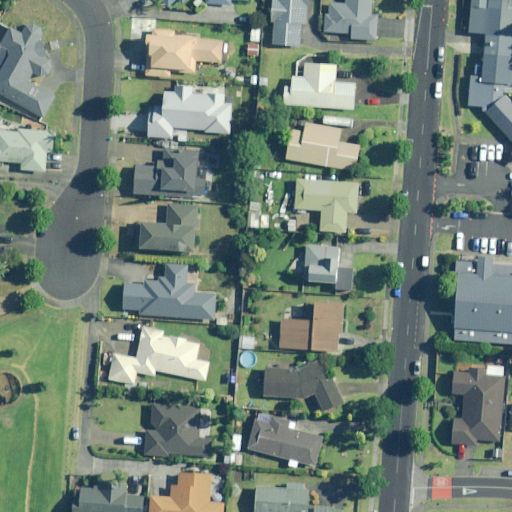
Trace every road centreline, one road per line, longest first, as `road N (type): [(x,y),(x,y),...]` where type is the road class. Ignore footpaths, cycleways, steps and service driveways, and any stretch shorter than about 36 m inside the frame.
road 1 (residential): [(433,0),(395,487)]
road 2 (residential): [(83,0),(99,39),(74,268)]
